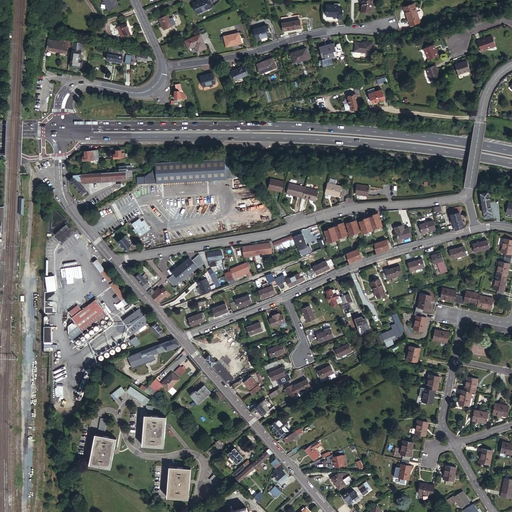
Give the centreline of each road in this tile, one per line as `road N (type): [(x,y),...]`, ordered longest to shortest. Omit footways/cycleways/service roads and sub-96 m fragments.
road 1 (trunk): [(62,130),(346,140),(511,163)]
road 2 (trunk): [(511,151),(346,128),(62,130)]
road 3 (residential): [(467,198),(352,208),(267,235),(115,260)]
road 4 (residential): [(162,66),(390,25)]
road 5 (tertiary): [(181,338),(328,511)]
road 6 (residential): [(286,295),(473,228)]
road 7 (residential): [(194,511),(199,459),(140,456),(122,439),(115,415)]
